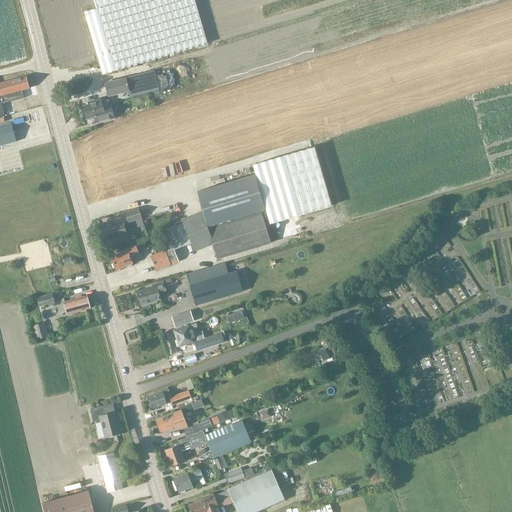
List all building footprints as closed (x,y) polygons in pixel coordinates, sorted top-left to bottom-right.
[(93,0),(95,2),(96,9),(84,12),(102,75),(207,44),(194,0),(93,0)] [(154,71),(144,73),(104,83),(108,97),(129,92),(130,97),(149,92),(159,90),(154,71)] [(22,90),(29,89),(26,76),(0,83),(0,116),(4,115),(1,104),(24,98),(22,90)] [(101,121),(107,119),(114,117),(111,105),(110,105),(108,100),(102,101),(102,99),(88,103),(88,105),(83,107),(87,119),(94,117),(96,123),(101,122),(101,121)] [(0,146),(16,142),(11,123),(0,125),(0,146)] [(314,147),(253,165),(270,224),(331,205),(314,147)] [(270,243),(261,212),(261,211),(265,210),(255,175),(197,193),(203,212),(202,212),(181,219),(183,223),(160,232),(167,250),(150,256),(156,270),(178,261),(174,250),(191,243),(194,252),(212,244),(217,259),(270,243)] [(143,227),(140,219),(137,209),(125,213),(128,222),(129,222),(131,230),(143,227)] [(110,223),(101,225),(103,233),(102,235),(103,238),(105,239),(105,240),(111,239),(112,244),(122,242),(120,236),(126,234),(123,224),(111,227),(110,223)] [(130,256),(138,253),(135,246),(119,252),(120,254),(111,257),(116,270),(132,263),(130,256)] [(242,292),(236,271),(228,274),(225,264),(186,275),(189,285),(196,306),(242,292)] [(158,293),(166,290),(163,282),(152,285),(153,287),(137,292),(141,306),(160,300),(158,293)] [(52,294),(37,298),(39,307),(54,303),(52,294)] [(64,302),(66,308),(67,315),(90,308),(87,296),(64,302)] [(173,326),(194,319),(191,310),(170,317),(173,326)] [(374,320),(367,325),(371,331),(378,325),(374,320)] [(196,323),(173,330),(179,347),(194,342),(197,350),(209,347),(224,341),(221,333),(201,340),(196,323)] [(31,327),(35,341),(46,338),(42,324),(31,327)] [(146,370),(135,374),(136,379),(148,376),(146,370)] [(165,397),(170,395),(168,389),(147,397),(152,409),(167,404),(165,397)] [(172,405),(191,399),(188,391),(169,398),(172,405)] [(105,438),(122,433),(120,424),(118,425),(115,412),(105,415),(103,406),(90,409),(93,422),(100,421),(105,438)] [(181,411),(155,421),(159,432),(174,427),(175,430),(187,425),(181,411)] [(216,415),(220,423),(230,419),(226,411),(216,415)] [(214,417),(194,425),(197,432),(217,424),(214,417)] [(213,457),(250,442),(256,440),(252,431),(247,433),(241,420),(204,434),(207,440),(206,440),(213,457)] [(180,451),(206,440),(207,440),(204,434),(203,431),(178,440),(180,444),(165,450),(171,466),(184,461),(180,451)] [(123,489),(113,453),(98,457),(107,493),(123,489)] [(229,483),(244,477),(240,468),(226,474),(229,483)] [(245,477),(254,474),(251,468),(243,471),(245,477)] [(191,482),(203,478),(199,469),(187,474),(173,479),(178,493),(193,487),(191,482)] [(202,500),(188,506),(190,511),(219,511),(218,508),(219,508),(217,502),(231,497),(237,511),(255,511),(284,499),(271,470),(227,489),(228,491),(214,496),(213,493),(201,498),(202,500)] [(95,511),(91,491),(89,492),(44,503),(46,511),(95,511)]
